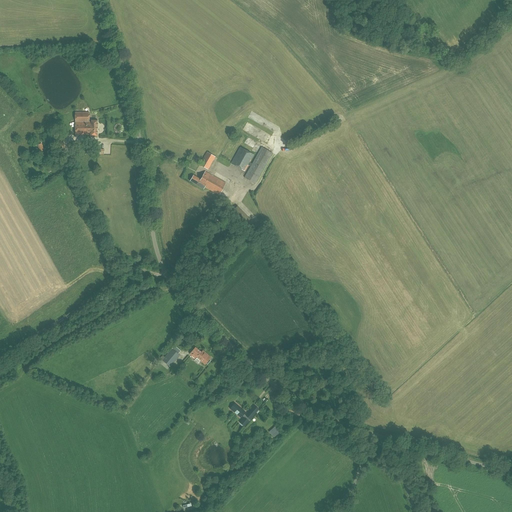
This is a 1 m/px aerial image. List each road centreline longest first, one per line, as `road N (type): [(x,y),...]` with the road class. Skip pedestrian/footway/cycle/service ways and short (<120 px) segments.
road 1 (unclassified): [(409,445),(297,402),(168,278),(136,119),(100,0)]
road 2 (track): [(0,359),(127,266),(168,278)]
road 3 (track): [(173,283),(125,299),(30,358)]
